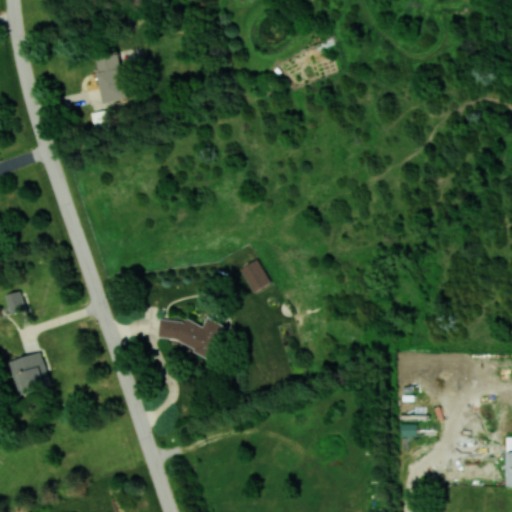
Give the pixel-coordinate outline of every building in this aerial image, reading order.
[(104,101),(128,98),(122,53),(98,56),(104,101)] [(273,281),(259,257),(241,268),(255,292),(273,281)] [(12,313),(27,309),(22,290),(7,294),(12,313)] [(158,336),(170,337),(212,357),(226,326),(226,325),(216,320),(208,319),(205,325),(189,318),(187,321),(161,317),(158,336)] [(27,393),(53,385),(42,350),(11,360),(17,381),(22,379),(27,393)] [(418,423),(402,423),(402,435),(418,435),(418,423)]
